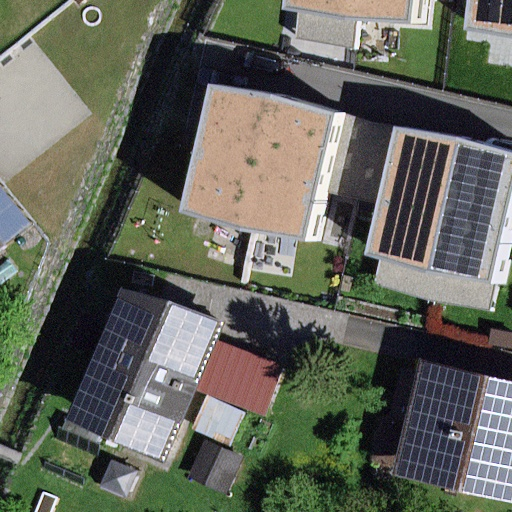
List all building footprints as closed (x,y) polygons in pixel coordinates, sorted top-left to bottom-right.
[(291,0),(291,12),(416,26),(418,0),(291,0)] [(511,0),(465,0),(462,34),(511,39),(511,0)] [(225,90),(196,217),(318,245),(348,119),(225,90)] [(511,258),(511,154),(414,133),(386,260),(506,287),(511,258)] [(226,324),(127,282),(65,428),(164,470),(226,324)] [(511,379),(423,360),(396,477),(511,502),(511,379)] [(246,413),(208,396),(193,431),(231,447),(246,413)] [(244,459),(206,442),(190,479),(227,496),(244,459)]
